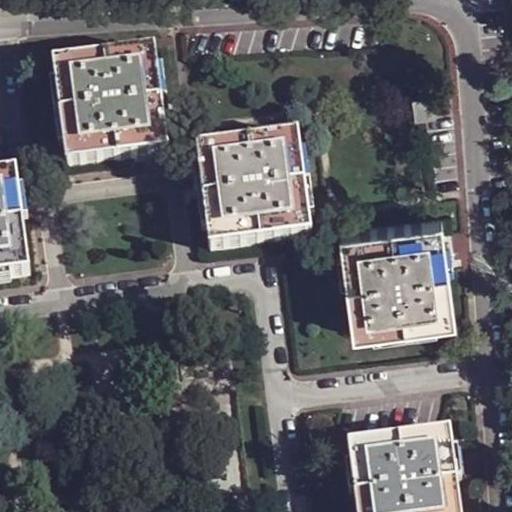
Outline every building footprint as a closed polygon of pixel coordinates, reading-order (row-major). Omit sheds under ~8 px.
[(68,174),(171,159),(157,57),(56,72),(68,174)] [(421,124),(438,121),(434,99),(417,102),(421,124)] [(282,246),(314,241),(299,141),(197,155),(210,256),(282,246)] [(0,285),(35,281),(19,178),(0,180),(0,285)] [(356,342),(458,327),(450,268),(445,233),(444,223),(342,239),(356,342)] [(359,511),(464,511),(460,484),(455,447),(453,439),(351,450),(359,511)]
